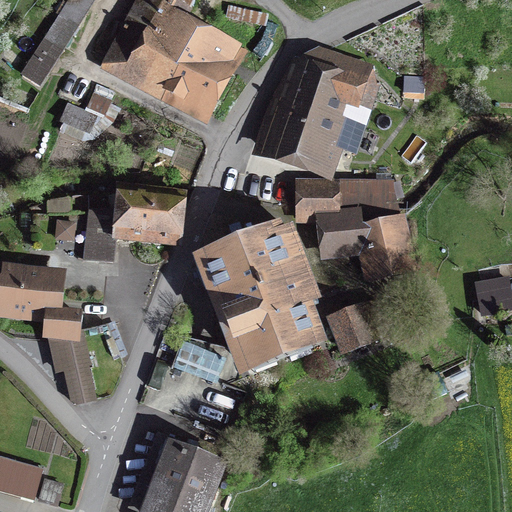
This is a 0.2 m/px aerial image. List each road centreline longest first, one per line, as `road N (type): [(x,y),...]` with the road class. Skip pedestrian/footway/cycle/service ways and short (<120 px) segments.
road 1 (residential): [(406,0),(302,47),(240,122),(109,455)]
road 2 (residential): [(0,348),(109,455)]
